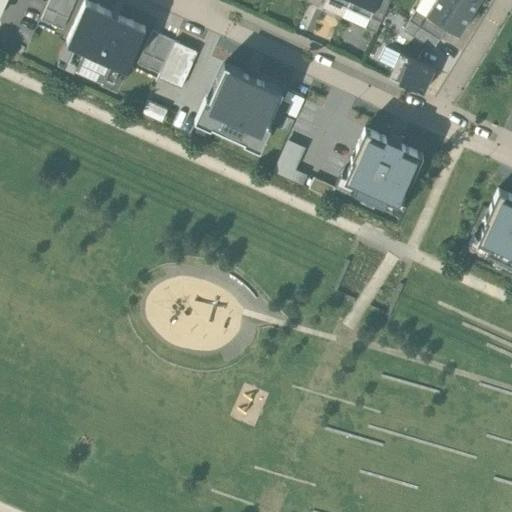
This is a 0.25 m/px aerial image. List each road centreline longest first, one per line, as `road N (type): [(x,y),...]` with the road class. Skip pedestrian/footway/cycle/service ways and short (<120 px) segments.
road 1 (residential): [(433,118),(187,3)]
road 2 (residential): [(505,0),(433,118)]
